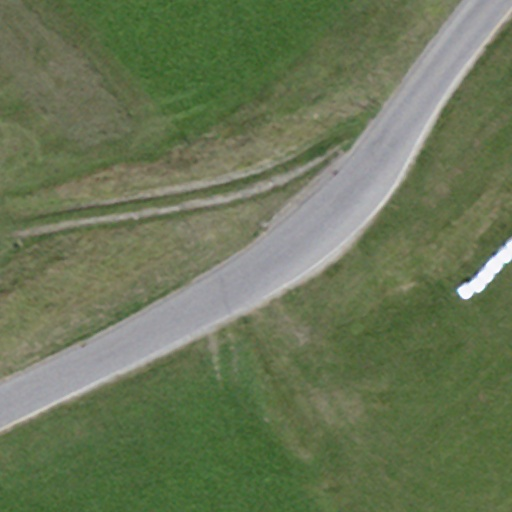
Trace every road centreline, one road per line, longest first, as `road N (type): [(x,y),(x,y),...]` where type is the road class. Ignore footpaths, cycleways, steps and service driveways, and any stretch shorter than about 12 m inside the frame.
road 1 (tertiary): [(493,0),(353,189),(296,245),(194,311),(0,406)]
road 2 (track): [(0,229),(216,192),(348,137),(389,140)]
